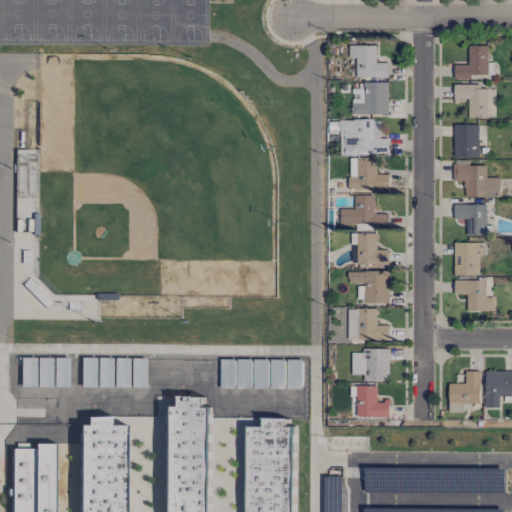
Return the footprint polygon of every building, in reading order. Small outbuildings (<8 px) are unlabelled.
[(376,46),(349,45),(349,57),(356,58),(356,77),(388,77),(388,63),(376,62),(376,46)] [(454,64),(453,79),(479,79),(479,74),(487,75),(488,46),(468,45),(468,65),(454,64)] [(388,82),(363,82),(363,89),(353,89),(352,114),(388,115),(388,82)] [(488,117),(487,85),(453,86),(454,100),(468,100),(468,117),(488,117)] [(340,153),(388,153),(389,138),(380,138),(380,120),(341,120),(340,153)] [(478,124),(453,124),(454,158),(478,157),(478,124)] [(389,174),(376,174),(377,158),(349,158),(348,188),(388,189),(389,174)] [(464,197),(499,197),(499,178),(486,178),(486,165),(452,165),(452,181),(464,180),(464,197)] [(374,195),(355,195),(355,209),(340,209),(340,224),(388,225),(389,214),(374,213),(374,195)] [(466,235),(486,236),(486,205),(454,204),(454,219),(466,219),(466,235)] [(357,245),(356,265),(388,265),(388,250),(376,249),(376,233),(351,233),(350,245),(357,245)] [(485,243),(454,242),(453,275),(478,275),(479,255),(484,255),(485,243)] [(389,303),(389,270),(364,271),(364,290),(363,290),(363,303),(389,303)] [(53,302),(28,279),(21,285),(46,308),(53,302)] [(486,297),(485,279),(454,280),(454,294),(466,294),(467,311),(494,311),(493,297),(486,297)] [(388,340),(389,325),(376,325),(377,309),(348,308),(348,340),(388,340)] [(389,348),(363,348),(363,353),(352,353),(352,375),(364,375),(364,381),(389,382),(389,348)] [(499,408),(500,396),(511,396),(511,370),(485,370),(485,407),(499,408)] [(480,371),(465,371),(465,383),(448,383),(449,413),(463,412),(462,404),(480,403),(480,371)] [(377,386),(350,385),(350,396),(357,397),(357,417),(389,417),(389,401),(377,401),(377,386)] [(163,511),(209,511),(210,407),(203,407),(203,397),(171,397),(171,406),(164,406),(163,511)] [(125,511),(125,425),(110,425),(110,417),(87,417),(87,425),(79,425),(79,511),(125,511)] [(248,511),(294,511),(295,426),(288,426),(288,418),(263,418),(263,426),(248,426),(248,511)] [(11,449),(11,511),(53,511),(53,444),(34,444),(35,449),(11,449)]
